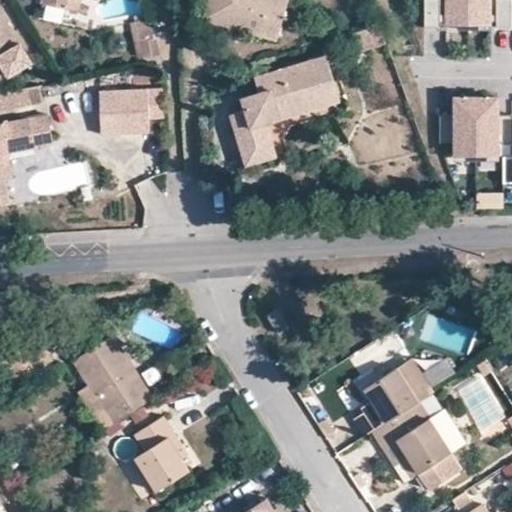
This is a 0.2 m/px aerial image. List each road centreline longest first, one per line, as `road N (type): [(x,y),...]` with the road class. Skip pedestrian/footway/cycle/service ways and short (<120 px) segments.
road 1 (tertiary): [(199,253),(511,237)]
road 2 (residential): [(344,511),(236,342),(199,253)]
road 3 (tertiary): [(0,264),(199,253)]
